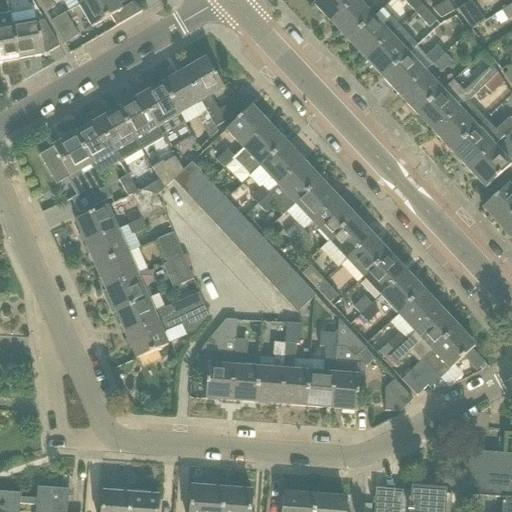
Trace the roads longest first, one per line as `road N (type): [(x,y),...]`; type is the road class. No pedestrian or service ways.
road 1 (residential): [(511,380),(364,461),(109,443),(0,185)]
road 2 (unclassified): [(511,308),(229,4)]
road 3 (residential): [(0,129),(229,4)]
